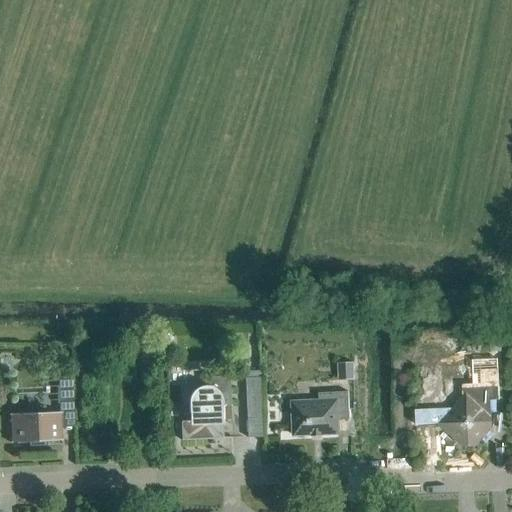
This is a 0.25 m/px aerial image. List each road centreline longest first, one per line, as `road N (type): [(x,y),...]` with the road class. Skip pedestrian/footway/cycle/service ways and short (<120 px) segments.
road 1 (residential): [(290,474),(0,486)]
road 2 (residential): [(511,483),(413,486),(365,471),(290,474)]
